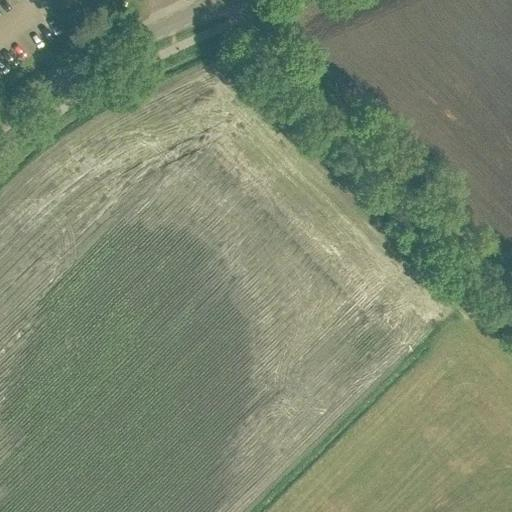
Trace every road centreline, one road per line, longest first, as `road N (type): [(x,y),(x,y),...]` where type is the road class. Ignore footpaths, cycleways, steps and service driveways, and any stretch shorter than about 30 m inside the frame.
road 1 (track): [(511,298),(255,35),(235,0)]
road 2 (tertiary): [(0,125),(100,57),(224,0)]
